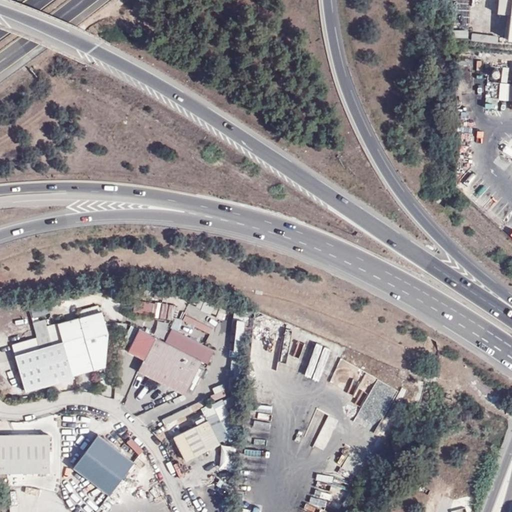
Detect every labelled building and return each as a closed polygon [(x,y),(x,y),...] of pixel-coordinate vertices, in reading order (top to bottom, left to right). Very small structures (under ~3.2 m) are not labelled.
[(511,10),(510,36),(511,35),(511,0),(498,0),(498,8),(511,9),(511,10)] [(151,313),(152,301),(134,300),(133,311),(151,313)] [(29,306),(31,317),(50,313),(48,302),(29,306)] [(158,317),(170,320),(174,304),(162,302),(158,317)] [(64,339),(73,372),(104,364),(107,329),(102,309),(59,321),(64,339)] [(34,322),(38,337),(50,383),(74,376),(73,372),(64,339),(52,342),(45,318),(34,322)] [(129,325),(125,339),(130,340),(134,327),(129,325)] [(201,360),(140,328),(129,349),(145,358),(139,370),(183,393),(201,360)] [(50,383),(38,337),(13,344),(25,389),(50,383)] [(213,399),(225,395),(223,390),(211,394),(213,399)] [(90,427),(91,417),(71,415),(70,425),(90,427)] [(207,418),(174,435),(186,458),(219,441),(207,418)] [(0,471),(26,471),(25,437),(25,433),(0,433),(0,471)] [(25,437),(26,471),(49,471),(49,433),(25,433),(25,437)] [(132,436),(127,441),(140,453),(144,448),(132,436)] [(203,485),(199,466),(183,469),(187,488),(203,485)]
